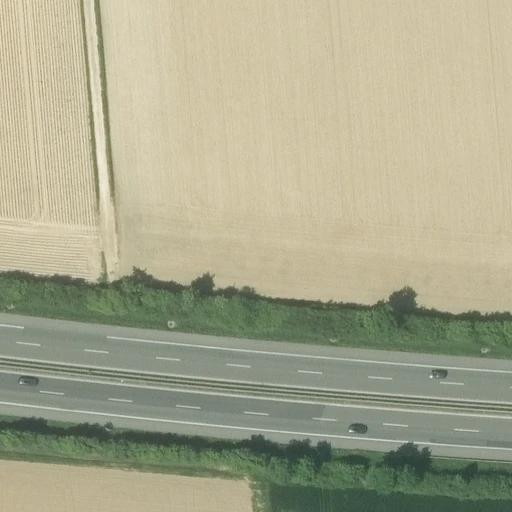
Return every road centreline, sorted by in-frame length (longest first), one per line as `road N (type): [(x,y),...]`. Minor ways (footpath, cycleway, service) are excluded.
road 1 (motorway): [(0,388),(511,435)]
road 2 (motorway): [(511,390),(0,343)]
road 3 (track): [(88,0),(112,285)]
